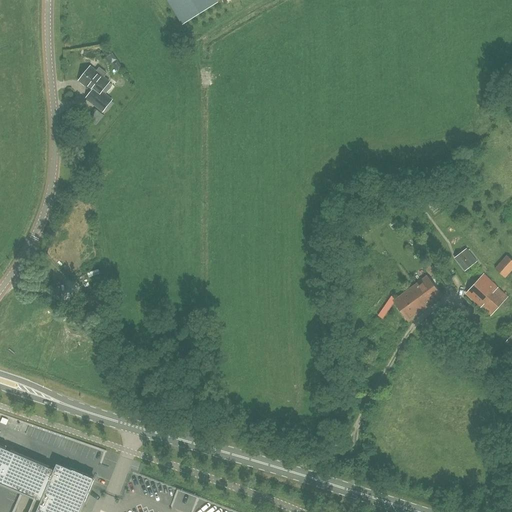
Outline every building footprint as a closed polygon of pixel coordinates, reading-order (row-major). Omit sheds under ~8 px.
[(216,0),(167,0),(182,24),(218,2),(216,0)] [(112,53),(107,57),(111,63),(112,63),(118,72),(123,69),(112,53)] [(109,82),(102,76),(105,72),(98,66),(95,70),(90,67),(79,80),(92,91),(86,98),(102,111),(112,100),(101,92),(109,82)] [(373,192),(377,202),(388,197),(384,188),(373,192)] [(415,198),(402,205),(405,211),(418,204),(415,198)] [(466,248),(462,251),(454,258),(465,271),(477,261),(466,248)] [(511,260),(506,255),(495,268),(505,278),(511,269),(511,260)] [(431,266),(426,270),(430,275),(435,272),(431,266)] [(392,301),(407,322),(442,295),(427,275),(392,301)] [(490,316),(507,297),(483,275),(466,293),(490,316)] [(104,294),(87,297),(88,310),(106,307),(104,294)] [(449,320),(447,321),(444,322),(453,337),(466,330),(457,310),(447,315),(449,320)] [(481,329),(466,332),(469,347),(483,344),(481,329)] [(490,371),(498,364),(492,356),(483,363),(490,371)] [(80,511),(95,479),(57,463),(54,469),(6,449),(8,445),(0,442),(0,482),(35,497),(28,511),(80,511)]
